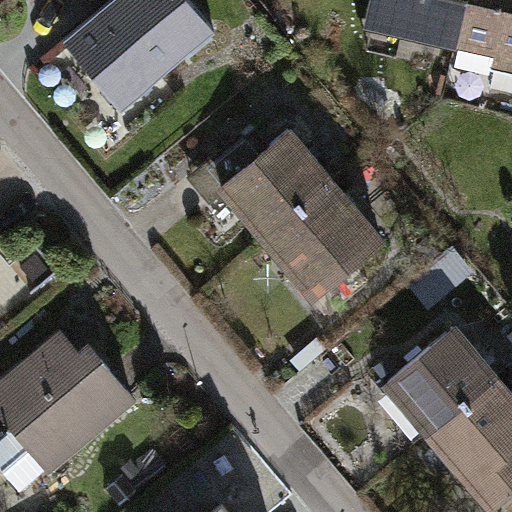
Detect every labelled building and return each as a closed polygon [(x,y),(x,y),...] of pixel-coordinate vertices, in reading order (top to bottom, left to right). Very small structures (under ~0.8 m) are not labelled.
[(111,0),(113,2),(66,41),(121,106),(213,29),(189,0),(111,0)] [(454,40),(462,0),(369,0),(361,36),(408,46),(412,31),(454,40)] [(511,0),(462,0),(454,40),(497,50),(493,66),(511,69),(511,0)] [(258,235),(327,176),(283,122),(212,183),(258,235)] [(372,226),(327,176),(258,235),(302,288),(310,281),(327,301),(363,271),(344,249),(372,226)] [(379,373),(424,429),(495,371),(450,316),(379,373)] [(78,345),(59,323),(0,375),(0,409),(51,467),(136,391),(87,337),(78,345)] [(511,391),(495,371),(424,429),(487,506),(511,485),(511,391)] [(232,511),(222,499),(205,511),(232,511)]
